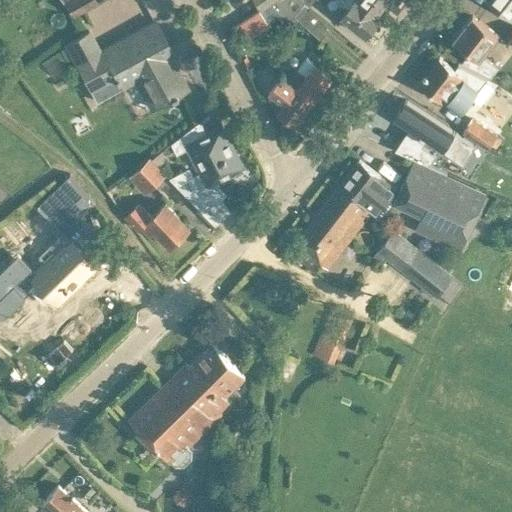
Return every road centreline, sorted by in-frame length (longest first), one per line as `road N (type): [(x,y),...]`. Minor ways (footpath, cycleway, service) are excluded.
road 1 (unclassified): [(0,473),(292,184)]
road 2 (unclassified): [(292,184),(441,0)]
road 3 (residential): [(292,184),(195,0)]
